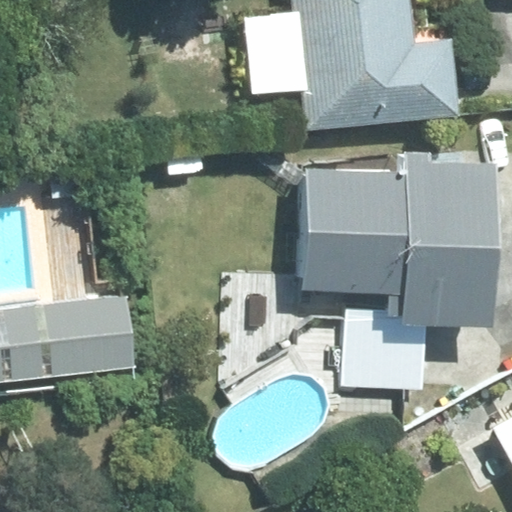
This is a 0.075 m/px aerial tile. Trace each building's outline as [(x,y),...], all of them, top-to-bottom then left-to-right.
[(274,0),(287,121),(436,106),(428,28),(393,32),(389,0),(274,0)] [(190,165),(187,145),(154,149),(156,168),(190,165)] [(467,315),(472,151),(379,149),(378,159),(284,157),(280,280),(377,283),(376,304),(337,302),(336,382),(412,385),(414,312),(467,315)] [(61,160),(38,162),(40,193),(64,191),(61,160)] [(0,374),(122,360),(112,286),(0,300),(0,374)] [(511,492),(511,399),(473,421),(511,492)]
